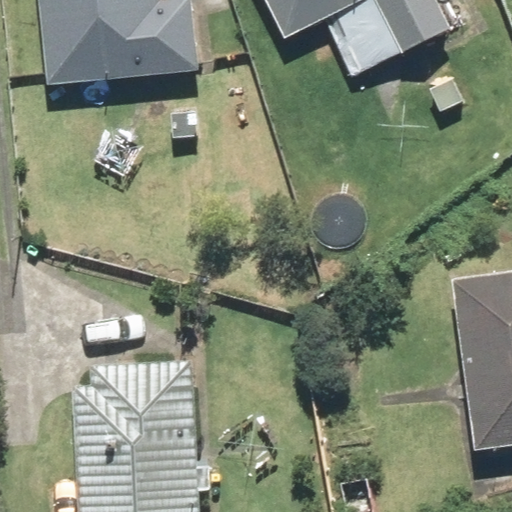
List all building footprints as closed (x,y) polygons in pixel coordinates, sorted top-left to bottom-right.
[(40,0),(49,86),(202,69),(194,0),(40,0)] [(443,0),(265,0),(284,39),(365,0),(377,0),(405,57),(458,32),(443,0)] [(206,103),(172,103),(173,171),(207,170),(206,103)] [(511,268),(454,276),(477,451),(511,446),(511,268)] [(201,511),(201,494),(217,493),(216,461),(200,461),(197,358),(77,361),(80,511),(201,511)]
